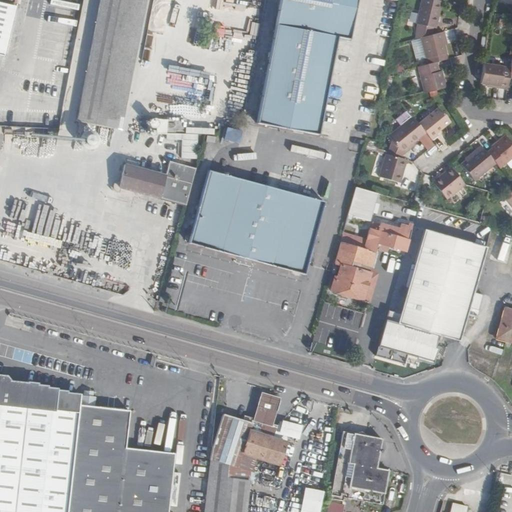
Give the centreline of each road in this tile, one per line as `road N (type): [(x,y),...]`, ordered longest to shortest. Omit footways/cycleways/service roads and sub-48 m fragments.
road 1 (primary): [(420,391),(392,390),(0,279)]
road 2 (primary): [(0,297),(407,418)]
road 3 (residential): [(484,114),(472,113),(464,94),(479,0)]
